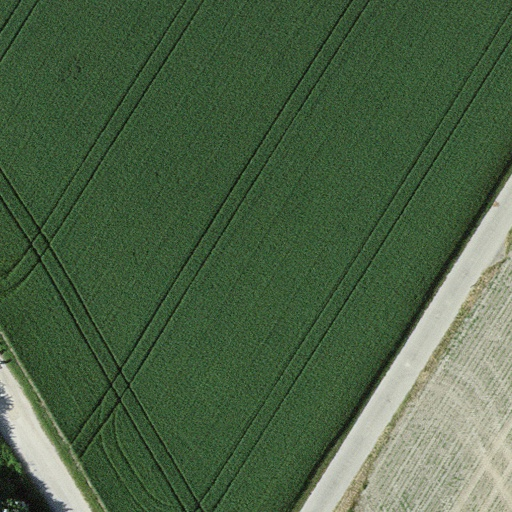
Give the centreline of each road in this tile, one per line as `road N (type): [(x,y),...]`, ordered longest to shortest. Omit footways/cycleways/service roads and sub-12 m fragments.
road 1 (track): [(511,202),(317,511)]
road 2 (track): [(75,511),(0,383)]
